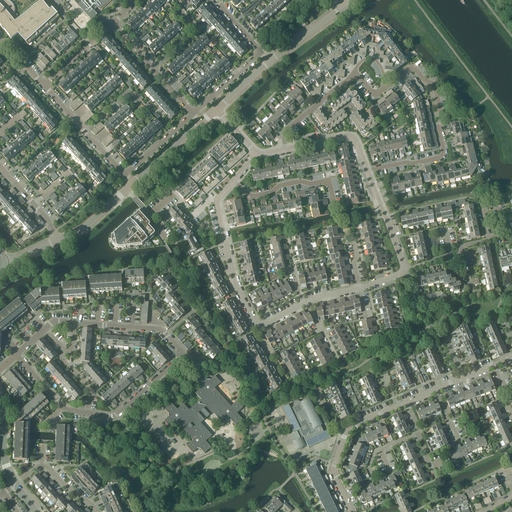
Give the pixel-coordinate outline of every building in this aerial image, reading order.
[(0,0),(0,24),(12,39),(18,34),(28,45),(59,17),(52,8),(50,10),(42,1),(17,20),(16,18),(16,17),(17,17),(17,16),(18,15),(13,13),(14,12),(14,11),(14,10),(14,9),(14,8),(14,7),(13,6),(13,5),(12,5),(12,4),(11,3),(10,2),(9,1),(8,1),(7,1),(6,1),(5,1),(4,1),(3,1),(2,0),(0,0)] [(100,10),(110,0),(72,0),(75,3),(78,5),(91,20),(97,15),(94,11),(98,7),(100,10)] [(151,0),(149,2),(158,12),(157,12),(157,13),(159,14),(161,13),(159,11),(160,10),(159,9),(162,6),(156,0),(155,0),(153,2),(151,0)] [(188,5),(189,7),(191,5),(192,6),(191,6),(195,10),(197,8),(197,7),(203,2),(201,0),(194,0),(192,3),(193,3),(191,4),(190,3),(188,5)] [(279,0),(276,0),(274,3),(280,10),(284,5),(279,0)] [(149,6),(146,8),(152,15),(155,12),(156,14),(157,13),(157,12),(158,12),(149,2),(147,3),(149,6)] [(274,3),(269,7),(275,14),(280,10),(274,3)] [(202,14),(203,15),(212,7),(210,5),(208,7),(205,5),(202,7),(202,6),(197,11),(200,15),(201,16),(201,15),(202,14)] [(207,20),(214,14),(211,11),(214,9),(212,7),(203,15),(207,20)] [(269,7),(265,11),(271,18),(275,14),(269,7)] [(142,8),(140,10),(148,19),(152,15),(146,8),(144,11),(142,8)] [(140,14),(137,17),(143,23),(148,19),(140,10),(138,12),(140,14)] [(265,11),(260,15),(266,22),(271,18),(265,11)] [(211,24),(220,16),(218,15),(216,17),(214,14),(207,20),(211,24)] [(260,15),(255,20),(261,26),(266,22),(260,15)] [(213,26),(216,29),(222,23),(219,20),(222,18),(220,16),(211,24),(210,25),(210,24),(207,26),(209,28),(211,26),(212,27),(213,26)] [(133,17),(131,18),(138,27),(140,29),(144,25),(143,23),(137,17),(135,19),(133,17)] [(138,27),(131,18),(129,20),(131,22),(128,25),(134,31),(138,27)] [(261,26),(255,20),(251,24),(257,30),(261,26)] [(167,31),(172,37),(177,33),(172,27),(171,26),(172,25),(170,23),(168,25),(169,26),(165,29),(167,31)] [(172,27),(177,33),(182,29),(176,23),(172,27)] [(216,29),(220,34),(228,26),(227,24),(224,26),(222,23),(216,29)] [(220,34),(224,38),(230,32),(228,30),(230,28),(228,26),(220,34)] [(375,30),(374,30),(374,36),(378,37),(381,41),(377,44),(373,43),(372,46),(375,46),(376,46),(377,47),(391,37),(393,36),(391,33),(391,32),(390,32),(390,31),(388,31),(386,31),(385,31),(385,29),(384,29),(382,28),(382,29),(382,28),(380,28),(379,28),(378,27),(375,26),(375,30)] [(68,34),(65,37),(65,38),(71,44),(70,44),(71,45),(75,42),(74,41),(78,38),(69,27),(67,29),(69,31),(67,33),(68,34)] [(360,31),(357,33),(367,46),(369,45),(372,46),(373,43),(372,43),(370,43),(369,43),(366,39),(370,35),(374,36),(374,30),(372,29),(371,30),(364,29),(364,31),(360,31)] [(167,31),(162,35),(168,41),(172,37),(167,31)] [(61,41),(58,44),(64,51),(63,51),(64,52),(68,48),(67,47),(70,44),(71,44),(65,38),(65,37),(60,32),(58,33),(60,35),(62,38),(60,40),(61,41)] [(224,38),(228,43),(237,35),(235,33),(232,35),(230,32),(224,38)] [(355,37),(352,39),(357,45),(361,42),(364,46),(363,49),(362,55),(366,56),(367,49),(366,49),(366,47),(367,46),(357,33),(355,34),(355,37)] [(102,42),(107,47),(116,39),(115,38),(113,39),(110,35),(102,42)] [(162,35),(158,39),(163,46),(168,41),(162,35)] [(228,43),(232,47),(238,42),(236,39),(238,37),(237,35),(228,43)] [(204,36),(200,40),(205,46),(210,42),(204,36)] [(392,39),(391,37),(377,47),(378,48),(378,51),(377,51),(377,55),(376,57),(380,58),(380,51),(381,48),(385,45),(388,49),(394,44),(392,42),(392,39)] [(107,47),(110,51),(118,44),(115,41),(116,40),(116,39),(107,47)] [(158,39),(153,43),(159,50),(163,46),(158,39)] [(347,40),(345,42),(355,55),(357,54),(359,54),(359,55),(362,55),(363,49),(360,48),(359,52),(356,52),(353,48),(357,45),(352,39),(350,40),(347,40)] [(54,47),(51,50),(51,51),(56,57),(57,58),(61,55),(60,54),(63,51),(64,51),(58,44),(55,40),(53,42),(55,44),(53,46),(54,47)] [(200,40),(195,44),(201,50),(205,46),(200,40)] [(232,47),(236,52),(245,44),(243,42),(241,44),(238,42),(232,47)] [(343,46),(341,48),(345,54),(349,51),(352,55),(351,58),(348,57),(347,61),(354,62),(355,58),(354,58),(354,56),(355,55),(345,42),(343,43),(343,46)] [(159,50),(153,43),(148,48),(154,54),(159,50)] [(110,51),(115,56),(124,48),(123,47),(122,48),(118,44),(110,51)] [(195,44),(190,48),(196,54),(201,50),(195,44)] [(245,44),(236,52),(240,56),(246,51),(244,48),(246,46),(245,44)] [(396,47),(394,44),(388,49),(391,52),(386,56),(384,56),(384,52),(380,51),(380,58),(383,58),(385,58),(386,59),(400,49),(398,47),(396,47)] [(47,54),(44,57),(43,57),(49,64),(50,65),(53,61),(53,60),(56,57),(51,51),(51,50),(47,46),(46,48),(48,51),(46,53),(47,54)] [(115,56),(119,61),(127,54),(124,50),(125,49),(124,48),(115,56)] [(190,48),(186,52),(193,60),(197,57),(196,56),(197,55),(196,54),(190,48)] [(335,49),(333,51),(343,65),(345,63),(347,64),(354,65),(354,62),(347,61),(344,61),(341,56),(345,54),(341,48),(338,49),(335,49)] [(401,51),(400,49),(386,59),(387,60),(387,62),(386,62),(386,66),(393,67),(394,63),(389,63),(390,60),(394,57),(397,61),(403,56),(401,54),(401,51)] [(331,55),(329,57),(333,63),(337,60),(340,64),(339,70),(338,70),(338,73),(345,74),(345,71),(342,70),(343,65),(333,51),(331,52),(331,55)] [(90,54),(90,55),(98,64),(102,60),(95,52),(91,55),(90,54)] [(186,52),(181,56),(188,63),(187,64),(188,65),(189,66),(190,65),(189,63),(193,60),(186,52)] [(43,57),(44,57),(40,53),(38,55),(41,57),(38,59),(39,60),(36,64),(43,71),(46,68),(46,67),(49,64),(43,57)] [(119,61),(123,65),(132,57),(131,56),(130,57),(127,54),(119,61)] [(89,57),(86,60),(93,68),(98,64),(90,55),(88,56),(89,57)] [(181,56),(177,61),(182,67),(185,64),(187,66),(188,65),(187,64),(188,63),(181,56)] [(405,58),(403,56),(397,61),(400,65),(396,68),(393,67),(386,66),(385,69),(393,70),(395,70),(395,71),(409,61),(407,59),(405,58)] [(123,65),(127,70),(135,63),(132,59),(133,58),(132,57),(123,65)] [(321,60),(324,63),(334,77),(335,76),(337,76),(338,77),(344,78),(345,74),(338,73),(338,70),(333,63),(329,57),(326,59),(323,58),(321,60)] [(214,65),(221,73),(224,70),(226,73),(228,71),(219,61),(220,61),(218,58),(216,60),(218,61),(214,65)] [(219,61),(228,71),(230,70),(227,67),(230,64),(225,58),(222,61),(221,60),(220,61),(219,61)] [(81,62),(80,63),(88,72),(93,68),(86,60),(82,63),(81,62)] [(177,61),(172,65),(178,71),(182,67),(177,61)] [(80,65),(76,68),(84,77),(88,72),(80,63),(79,64),(80,65)] [(127,70),(131,74),(140,66),(139,65),(138,66),(135,63),(127,70)] [(321,67),(319,69),(324,75),(328,72),(331,76),(330,79),(326,79),(326,82),(333,83),(333,80),(333,77),(334,77),(324,63),(322,64),(321,67)] [(178,71),(172,65),(167,69),(173,75),(178,71)] [(210,70),(219,79),(220,78),(218,75),(221,73),(214,65),(210,68),(211,69),(210,70)] [(131,74),(135,79),(143,72),(140,68),(141,67),(140,66),(131,74)] [(206,75),(212,81),(214,78),(217,81),(219,79),(210,70),(211,69),(210,68),(209,67),(207,68),(208,70),(205,73),(206,75)] [(72,71),(71,72),(79,81),(84,77),(76,68),(73,72),(72,71)] [(314,70),(312,72),(322,86),(323,85),(325,85),(325,86),(332,87),(333,83),(326,82),(323,82),(320,78),(324,75),(319,69),(317,71),(314,70)] [(71,73),(67,77),(74,85),(79,81),(71,72),(70,72),(71,73)] [(135,79),(139,84),(149,76),(148,75),(147,76),(143,72),(135,79)] [(310,76),(307,78),(312,84),(316,81),(319,86),(318,88),(314,88),(314,92),(321,92),(321,89),(321,86),(322,86),(312,72),(310,73),(310,76)] [(195,81),(197,83),(203,89),(205,87),(208,89),(209,88),(202,79),(201,78),(202,77),(201,77),(199,75),(198,76),(199,78),(195,81)] [(201,78),(202,79),(209,88),(211,86),(209,83),(212,81),(206,75),(204,77),(203,76),(201,77),(202,77),(201,78)] [(12,86),(14,88),(22,82),(20,80),(19,81),(17,78),(16,78),(14,76),(7,83),(11,87),(12,86)] [(117,76),(112,80),(118,86),(123,82),(117,76)] [(149,76),(139,84),(144,89),(152,81),(148,78),(150,77),(149,76)] [(63,79),(62,80),(70,89),(74,85),(67,77),(64,80),(63,79)] [(312,84),(307,78),(305,80),(302,79),(300,81),(310,95),(311,94),(314,94),(314,95),(320,96),(321,92),(314,92),(311,91),(308,87),(312,84)] [(70,89),(62,80),(61,81),(62,81),(58,85),(65,93),(70,89)] [(112,80),(108,84),(113,90),(118,86),(112,80)] [(406,92),(407,91),(414,86),(410,81),(403,87),(403,88),(402,89),(402,90),(404,92),(405,92),(406,92)] [(16,92),(17,94),(25,87),(23,84),(22,82),(14,88),(17,91),(16,92)] [(197,83),(192,87),(200,96),(202,94),(200,92),(203,89),(197,83)] [(108,84),(103,88),(109,95),(113,90),(108,84)] [(146,92),(151,96),(160,88),(159,87),(158,88),(154,85),(146,92)] [(192,87),(191,86),(189,88),(191,89),(188,92),(193,98),(196,95),(198,98),(200,96),(192,87)] [(407,91),(410,96),(417,90),(414,86),(407,91)] [(20,95),(23,98),(30,91),(28,89),(28,90),(25,87),(17,94),(19,96),(20,95)] [(297,87),(292,92),(302,103),(304,101),(300,96),(303,94),(297,87)] [(103,88),(98,93),(104,99),(109,95),(103,88)] [(151,96),(155,101),(163,94),(161,92),(162,90),(160,88),(151,96)] [(395,104),(400,100),(395,94),(391,89),(390,91),(392,94),(391,94),(393,95),(390,97),(395,104)] [(417,90),(410,96),(408,97),(411,101),(415,99),(416,100),(422,98),(422,97),(421,96),(420,95),(420,94),(422,93),(424,91),(423,90),(419,93),(417,90)] [(24,102),(26,103),(33,96),(31,93),(32,93),(30,91),(23,98),(25,101),(24,102)] [(321,128),(322,129),(323,130),(325,132),(327,132),(329,130),(331,130),(332,130),(332,128),(333,127),(335,127),(336,127),(336,125),(337,124),(338,125),(340,124),(340,122),(341,121),(342,122),(343,121),(344,119),(346,119),(347,118),(348,116),(350,116),(349,118),(350,119),(352,120),(352,122),(353,123),(355,123),(355,124),(355,126),(356,127),(358,127),(358,128),(358,130),(359,131),(361,131),(363,134),(364,134),(367,132),(368,132),(369,131),(370,130),(370,129),(372,129),(373,128),(373,127),(374,126),(376,126),(377,125),(377,124),(371,116),(367,120),(365,120),(360,113),(361,111),(366,108),(366,106),(365,105),(364,105),(363,104),(363,102),(362,101),(361,101),(360,100),(360,98),(359,97),(358,97),(357,96),(357,94),(355,93),(353,91),(351,91),(349,92),(347,92),(346,93),(346,95),(345,95),(343,95),(342,96),(342,98),(341,98),(339,98),(338,99),(338,100),(337,101),(336,101),(334,102),(334,103),(333,104),(332,104),(331,105),(330,106),(334,112),(334,113),(328,118),(327,117),(320,109),(312,115),(312,117),(313,118),(315,118),(315,119),(315,120),(316,122),(317,122),(318,123),(318,124),(319,125),(320,126),(321,126),(321,128)] [(288,96),(289,98),(294,102),(296,100),(300,105),(302,103),(292,92),(288,96)] [(92,95),(94,97),(99,103),(104,99),(98,93),(97,94),(94,93),(92,95)] [(155,101),(159,106),(168,98),(167,97),(166,97),(163,94),(155,101)] [(29,104),(31,107),(38,100),(37,98),(36,99),(33,96),(26,103),(27,105),(29,104)] [(94,97),(89,101),(95,107),(99,103),(94,97)] [(386,100),(387,102),(391,107),(392,108),(393,109),(397,106),(395,104),(390,97),(386,100)] [(159,106),(163,110),(171,103),(168,100),(169,99),(168,98),(159,106)] [(289,98),(285,102),(295,113),(297,111),(293,106),(296,104),(294,102),(289,98)] [(413,103),(415,108),(423,106),(422,101),(423,101),(422,98),(416,100),(416,102),(413,103)] [(32,110),(34,112),(42,105),(40,102),(38,100),(31,107),(33,109),(32,110)] [(84,105),(89,110),(90,111),(95,107),(89,101),(84,105)] [(285,102),(281,106),(282,108),(282,107),(287,112),(289,110),(293,115),(295,113),(285,102)] [(388,111),(383,105),(380,106),(377,102),(375,103),(376,105),(375,106),(384,118),(390,114),(388,111)] [(387,102),(383,105),(388,111),(392,108),(391,107),(387,102)] [(163,110),(167,115),(176,106),(175,105),(174,106),(171,103),(163,110)] [(37,113),(39,116),(47,109),(45,107),(44,108),(42,105),(34,112),(36,114),(37,113)] [(127,105),(122,109),(128,116),(132,111),(127,105)] [(176,106),(167,115),(171,119),(179,112),(176,109),(177,107),(176,106)] [(276,110),(278,112),(278,111),(288,122),(290,120),(286,116),(288,114),(287,112),(282,107),(282,108),(281,106),(276,110)] [(40,120),(42,122),(50,114),(48,112),(48,111),(47,109),(39,116),(42,118),(40,120)] [(122,109),(117,114),(123,120),(128,116),(122,109)] [(278,111),(278,112),(273,115),(279,122),(282,120),(286,124),(288,122),(278,111)] [(45,122),(48,125),(55,118),(53,116),(53,117),(50,114),(42,122),(44,124),(45,122)] [(117,114),(113,118),(118,124),(123,120),(117,114)] [(273,115),(269,119),(279,130),(281,128),(277,124),(279,122),(273,115)] [(55,118),(48,125),(50,128),(49,129),(50,131),(51,131),(54,128),(58,124),(56,121),(57,120),(55,118)] [(113,118),(108,122),(114,128),(118,124),(113,118)] [(156,119),(152,124),(160,133),(161,132),(160,131),(164,128),(156,119)] [(264,124),(266,125),(270,130),(273,128),(277,132),(279,130),(269,119),(264,124)] [(108,122),(104,126),(103,126),(104,127),(109,132),(114,128),(108,122)] [(446,128),(447,131),(461,128),(460,122),(451,123),(452,126),(446,128)] [(152,124),(147,128),(154,136),(158,133),(159,134),(160,133),(152,124)] [(266,125),(262,129),(272,140),(274,138),(270,134),(272,132),(270,130),(266,125)] [(454,135),(459,134),(462,133),(465,133),(464,127),(461,128),(447,131),(447,134),(453,132),(454,135)] [(28,132),(26,134),(32,141),(34,140),(33,139),(36,136),(29,128),(27,130),(28,132)] [(147,128),(142,132),(150,141),(152,140),(151,139),(154,136),(147,128)] [(272,140),(262,129),(257,133),(263,140),(265,137),(270,142),(272,140)] [(142,132),(137,136),(145,144),(148,141),(149,142),(150,141),(142,132)] [(453,138),(454,142),(468,138),(468,136),(471,136),(470,132),(465,133),(462,133),(459,134),(459,137),(453,138)] [(21,135),(20,137),(27,145),(30,142),(30,143),(32,141),(26,134),(23,136),(21,135)] [(64,146),(67,149),(75,142),(73,140),(74,140),(73,138),(72,139),(70,136),(63,142),(65,145),(64,146)] [(137,136),(133,140),(141,149),(142,149),(141,148),(145,144),(137,136)] [(231,136),(227,139),(235,148),(239,145),(231,136)] [(19,140),(16,142),(23,150),(25,148),(24,147),(27,145),(20,137),(18,138),(19,140)] [(461,146),(465,145),(469,144),(472,143),(471,138),(468,138),(454,142),(454,144),(460,143),(461,146)] [(227,139),(224,142),(232,151),(235,148),(227,139)] [(133,140),(128,145),(136,153),(139,149),(140,150),(141,149),(133,140)] [(12,143),(10,145),(18,153),(21,150),(21,151),(23,150),(16,142),(14,145),(12,143)] [(70,151),(72,153),(79,147),(77,144),(76,142),(76,143),(75,142),(67,149),(69,151),(70,151)] [(224,142),(221,145),(229,154),(232,151),(224,142)] [(459,149),(460,153),(474,149),(473,143),(472,143),(469,144),(465,145),(465,148),(459,149)] [(341,160),(342,163),(349,161),(354,160),(353,157),(350,158),(348,149),(349,149),(348,145),(348,144),(347,144),(341,146),(344,159),(341,160)] [(10,148),(7,150),(14,158),(15,156),(18,153),(10,145),(8,147),(10,148)] [(128,145),(124,149),(132,158),(133,157),(132,156),(136,153),(128,145)] [(221,145),(217,148),(225,157),(229,154),(221,145)] [(73,156),(76,159),(84,152),(82,151),(83,150),(82,149),(81,149),(79,147),(72,153),(74,156),(73,156)] [(328,147),(327,148),(330,163),(336,162),(334,152),(331,153),(328,147)] [(217,148),(214,151),(222,160),(225,157),(217,148)] [(132,158),(124,149),(119,153),(126,161),(130,158),(131,159),(132,158)] [(14,158),(7,150),(4,153),(3,152),(1,153),(9,161),(11,159),(12,160),(14,158)] [(317,150),(315,150),(318,166),(324,164),(322,155),(319,155),(317,150)] [(46,154),(44,156),(51,164),(54,161),(55,163),(57,160),(55,158),(49,151),(47,153),(46,152),(45,153),(46,154)] [(222,160),(214,151),(211,154),(219,163),(222,160)] [(79,161),(82,164),(89,158),(86,155),(87,154),(86,153),(85,154),(84,152),(76,159),(78,162),(79,161)] [(305,153),(303,153),(306,168),(312,167),(310,157),(307,158),(305,153)] [(293,155),(291,156),(295,171),(301,169),(299,160),(296,161),(293,155)] [(41,159),(39,161),(45,167),(47,165),(48,166),(51,164),(44,156),(42,157),(42,156),(40,158),(41,159)] [(287,163),(287,165),(289,172),(295,171),(291,156),(289,156),(290,162),(287,163)] [(475,156),(467,157),(468,164),(468,166),(466,168),(473,173),(475,170),(476,169),(479,171),(482,166),(481,165),(480,164),(479,164),(477,164),(475,156)] [(83,167),(85,170),(93,163),(92,161),(92,160),(91,159),(90,160),(89,158),(82,164),(84,166),(83,167)] [(211,158),(207,161),(215,170),(219,167),(211,158)] [(282,160),(280,160),(283,175),(289,174),(289,172),(287,165),(284,165),(282,160)] [(35,164),(34,165),(40,173),(43,171),(42,170),(45,167),(39,161),(36,163),(36,162),(34,163),(35,164)] [(207,161),(204,164),(212,173),(215,170),(207,161)] [(270,162),(268,163),(272,178),(278,176),(276,167),(272,168),(270,162)] [(89,172),(91,174),(98,168),(95,165),(96,165),(95,163),(94,164),(93,163),(85,170),(88,172),(89,172)] [(204,164),(201,167),(209,176),(212,173),(204,164)] [(455,164),(452,165),(455,179),(461,178),(459,170),(459,169),(456,170),(455,164)] [(31,168),(28,170),(34,177),(37,174),(38,175),(40,173),(34,165),(32,167),(31,166),(30,167),(31,168)] [(260,180),(257,165),(255,166),(255,172),(252,173),(254,182),(260,180)] [(258,165),(257,165),(260,180),(266,179),(264,170),(261,171),(258,165)] [(431,181),(431,183),(437,182),(437,180),(435,175),(436,175),(435,171),(432,172),(431,166),(428,166),(431,181)] [(201,167),(197,170),(205,179),(209,176),(201,167)] [(443,167),(440,167),(443,182),(449,181),(447,172),(444,173),(443,167)] [(92,177),(95,180),(102,173),(101,172),(102,171),(101,170),(100,170),(98,168),(91,174),(93,177),(92,177)] [(466,168),(459,170),(461,178),(470,176),(471,176),(472,176),(473,173),(466,168)] [(34,177),(28,170),(26,172),(25,171),(24,172),(25,173),(23,175),(30,182),(33,180),(32,179),(34,177)] [(197,170),(194,173),(202,182),(205,179),(197,170)] [(102,173),(95,180),(97,183),(98,182),(100,185),(107,179),(105,176),(106,175),(105,174),(104,175),(102,173)] [(202,182),(194,173),(191,176),(199,185),(202,182)] [(410,173),(408,174),(411,188),(416,187),(415,179),(412,179),(410,173)] [(399,191),(396,176),(393,177),(394,183),(391,184),(393,195),(400,194),(399,191)] [(399,176),(396,176),(399,191),(405,190),(403,181),(400,182),(399,176)] [(191,180),(187,183),(195,192),(199,189),(191,180)] [(187,183),(184,186),(192,195),(195,192),(187,183)] [(76,188),(74,189),(81,197),(84,195),(85,196),(88,194),(79,185),(77,187),(76,186),(75,187),(76,188)] [(184,186),(181,189),(189,198),(192,195),(184,186)] [(2,202),(15,191),(12,188),(7,193),(5,191),(4,192),(0,195),(0,199),(2,201),(2,202)] [(312,196),(314,205),(326,202),(326,200),(322,201),(321,195),(318,196),(317,192),(316,192),(316,188),(310,190),(312,196)] [(71,192),(69,194),(75,201),(78,199),(78,200),(81,197),(74,189),(73,191),(72,190),(71,191),(71,192)] [(189,198),(181,189),(177,192),(185,201),(189,198)] [(3,206),(5,207),(13,200),(11,198),(17,193),(15,191),(2,202),(2,201),(1,203),(3,202),(5,204),(3,206)] [(301,201),(300,199),(299,192),(296,193),(297,200),(294,200),(296,209),(296,211),(302,210),(301,204),(301,201)] [(65,197),(64,199),(71,206),(74,204),(73,203),(75,201),(69,194),(66,196),(66,195),(65,197)] [(290,210),(296,209),(294,200),(291,201),(289,194),(287,195),(290,210)] [(55,199),(50,195),(48,197),(52,201),(53,202),(53,203),(55,205),(53,207),(60,216),(63,213),(62,213),(65,210),(58,203),(59,203),(55,199)] [(10,210),(9,212),(10,213),(11,211),(23,200),(21,197),(15,203),(13,200),(5,207),(7,209),(8,208),(10,210)] [(284,211),(282,203),(279,204),(277,197),(275,197),(278,213),(279,215),(285,214),(284,211)] [(226,207),(227,210),(242,206),(241,200),(237,201),(236,198),(232,199),(230,199),(231,203),(232,202),(233,206),(226,207)] [(61,201),(59,203),(58,203),(65,210),(67,208),(68,209),(71,206),(64,199),(62,200),(61,199),(60,201),(61,201)] [(7,215),(11,219),(21,210),(20,208),(25,202),(23,200),(11,211),(10,213),(9,212),(7,213),(8,214),(7,215)] [(267,215),(273,214),(271,205),(267,206),(266,200),(263,200),(267,215)] [(464,204),(466,212),(479,210),(478,207),(474,208),(474,205),(469,206),(469,203),(467,203),(466,203),(465,200),(459,201),(460,203),(456,204),(457,206),(464,204)] [(457,207),(457,206),(456,204),(456,201),(448,203),(449,207),(445,208),(448,219),(453,218),(451,208),(457,207)] [(255,218),(261,216),(259,208),(255,209),(254,202),(251,203),(255,218)] [(311,206),(312,212),(321,210),(320,207),(327,205),(326,202),(314,205),(311,206)] [(443,220),(448,219),(445,208),(442,208),(442,204),(439,205),(442,218),(443,220)] [(177,205),(169,212),(173,217),(182,209),(180,207),(179,208),(177,205)] [(17,223),(19,221),(19,220),(31,209),(29,207),(23,212),(21,210),(11,219),(15,223),(14,224),(15,224),(16,223),(17,223)] [(428,207),(426,208),(429,221),(434,220),(432,211),(429,211),(428,207)] [(20,225),(22,226),(30,219),(28,217),(34,212),(31,209),(19,220),(19,221),(22,223),(20,225)] [(182,209),(173,217),(177,221),(185,215),(183,213),(184,212),(182,209)] [(418,209),(415,210),(419,225),(419,226),(424,225),(424,224),(423,222),(424,222),(422,213),(419,214),(418,209)] [(321,210),(312,212),(314,218),(329,215),(328,212),(322,213),(321,210)] [(466,212),(467,218),(476,216),(475,213),(479,212),(479,210),(466,212)] [(112,239),(112,240),(112,241),(112,242),(112,243),(113,243),(113,244),(114,245),(115,246),(116,246),(116,247),(117,247),(118,247),(119,247),(119,248),(120,248),(121,248),(122,248),(123,248),(126,247),(130,247),(131,247),(142,245),(145,243),(148,240),(149,239),(153,236),(154,235),(154,234),(155,234),(155,233),(155,232),(154,232),(152,230),(149,226),(150,225),(150,224),(150,223),(149,223),(143,216),(142,215),(139,212),(135,215),(131,219),(130,220),(126,223),(124,225),(119,229),(116,233),(115,234),(114,234),(114,235),(113,235),(113,236),(112,236),(112,237),(112,238),(112,239)] [(229,219),(229,221),(245,218),(247,217),(246,212),(243,212),(234,214),(235,217),(229,219)] [(408,225),(408,228),(413,227),(411,215),(408,216),(407,212),(405,212),(408,225)] [(185,215),(177,221),(181,226),(189,219),(190,218),(188,215),(187,217),(185,215)] [(25,227),(27,229),(40,218),(38,216),(32,221),(30,219),(22,226),(24,228),(25,227)] [(26,230),(26,231),(28,230),(30,232),(29,234),(30,236),(43,225),(41,222),(42,221),(40,218),(27,229),(26,230)] [(245,218),(229,221),(230,224),(236,222),(237,226),(246,224),(245,218)] [(181,226),(178,228),(183,233),(184,231),(192,225),(190,223),(191,222),(189,219),(181,226)] [(465,224),(466,229),(478,226),(477,223),(481,222),(481,220),(468,223),(465,224)] [(187,235),(184,238),(185,241),(188,241),(190,245),(197,241),(195,239),(194,237),(193,236),(193,235),(192,233),(197,228),(195,225),(193,227),(192,225),(184,231),(187,235)] [(328,228),(329,234),(338,232),(337,229),(342,228),(341,225),(328,228)] [(483,231),(470,233),(471,235),(469,235),(469,236),(469,239),(480,237),(480,234),(484,233),(483,231)] [(416,243),(420,242),(420,240),(424,239),(427,239),(426,236),(423,237),(422,233),(418,234),(419,236),(415,237),(412,238),(413,244),(416,243)] [(272,239),(273,244),(281,243),(281,240),(285,239),(285,236),(272,239)] [(327,240),(328,245),(337,243),(336,240),(341,239),(341,237),(330,239),(327,240)] [(414,250),(417,249),(421,248),(421,246),(425,245),(428,245),(428,242),(425,243),(424,239),(420,240),(420,242),(416,243),(413,244),(414,250)] [(193,250),(188,252),(191,257),(204,250),(203,248),(202,245),(200,246),(199,246),(197,241),(190,245),(191,247),(193,250)] [(241,247),(242,250),(252,248),(252,247),(250,241),(239,244),(239,247),(241,247)] [(417,249),(418,255),(423,254),(422,252),(426,251),(429,250),(429,248),(426,249),(425,245),(421,246),(421,248),(417,249)] [(480,247),(482,255),(486,255),(486,252),(490,251),(489,245),(480,247)] [(241,253),(241,256),(253,253),(253,254),(257,253),(255,246),(252,247),(252,248),(242,250),(243,252),(241,253)] [(271,250),(272,256),(284,253),(283,250),(288,249),(287,247),(274,250),(271,250)] [(330,256),(333,255),(339,254),(339,251),(343,250),(343,248),(329,250),(330,256)] [(201,256),(203,261),(212,256),(211,254),(213,253),(211,250),(201,256)] [(418,255),(416,255),(417,261),(424,260),(424,258),(431,256),(430,254),(427,255),(426,251),(422,252),(423,254),(418,255)] [(482,255),(483,261),(488,260),(487,258),(491,257),(490,251),(486,252),(486,255),(482,255)] [(244,259),(245,261),(254,259),(253,254),(253,253),(241,256),(242,259),(244,259)] [(203,261),(206,266),(217,261),(216,258),(214,259),(212,256),(203,261)] [(509,267),(506,256),(499,257),(501,268),(509,267)] [(273,261),(274,266),(277,266),(277,265),(286,264),(285,261),(290,260),(289,257),(276,260),(273,261)] [(483,261),(485,267),(489,266),(488,264),(493,263),(491,257),(487,258),(488,260),(483,261)] [(243,264),(244,268),(256,265),(254,259),(245,261),(245,264),(243,264)] [(207,273),(209,272),(218,267),(217,265),(219,264),(217,261),(206,266),(204,268),(207,273)] [(485,267),(486,273),(490,272),(490,270),(494,269),(493,263),(488,264),(489,266),(485,267)] [(286,264),(277,265),(277,266),(274,266),(276,272),(292,268),(291,265),(287,266),(286,264)] [(209,272),(212,277),(221,272),(221,273),(223,272),(221,268),(219,269),(218,267),(209,272)] [(337,271),(338,276),(347,274),(346,271),(351,270),(350,268),(337,271)] [(486,273),(487,279),(491,278),(491,276),(495,275),(494,269),(490,270),(490,272),(486,273)] [(444,281),(445,281),(445,276),(447,276),(446,274),(446,272),(442,273),(441,270),(439,270),(440,273),(441,278),(439,278),(440,282),(444,281)] [(246,276),(247,279),(258,277),(257,271),(247,273),(248,275),(246,276)] [(306,284),(304,275),(303,271),(301,271),(302,276),(299,277),(302,289),(307,288),(306,284)] [(434,283),(440,282),(439,278),(441,278),(440,273),(436,274),(436,271),(433,271),(434,275),(435,279),(433,279),(434,283)] [(210,278),(213,283),(222,278),(221,277),(223,276),(221,273),(221,272),(212,277),(210,278)] [(157,280),(161,285),(171,277),(168,274),(165,277),(163,275),(160,278),(157,274),(153,274),(153,278),(157,280)] [(418,287),(428,285),(427,281),(429,280),(428,276),(422,277),(422,275),(419,276),(420,280),(417,281),(418,287)] [(444,285),(448,284),(450,284),(449,280),(452,279),(451,277),(450,275),(447,276),(445,276),(445,281),(444,281),(444,285)] [(486,285),(488,285),(493,284),(492,282),(496,281),(495,275),(491,276),(491,278),(487,279),(485,280),(486,285)] [(126,284),(125,276),(123,276),(89,278),(90,283),(88,283),(63,285),(63,290),(62,290),(37,291),(26,301),(21,304),(18,300),(0,315),(0,341),(1,332),(26,311),(31,307),(33,305),(36,309),(42,304),(60,303),(60,298),(62,298),(87,296),(86,291),(89,291),(122,289),(122,285),(124,284),(126,284)] [(161,285),(165,290),(171,284),(169,282),(173,279),(171,277),(161,285)] [(258,277),(247,279),(247,283),(249,282),(250,285),(260,283),(258,277)] [(213,283),(216,289),(227,283),(225,280),(223,281),(222,278),(213,283)] [(352,278),(339,281),(340,287),(349,285),(348,282),(353,281),(352,278)] [(449,289),(453,288),(455,287),(454,283),(456,283),(456,281),(455,278),(452,279),(449,280),(450,284),(448,284),(449,289)] [(286,285),(284,287),(288,295),(293,292),(288,284),(287,281),(286,280),(284,281),(286,285)] [(488,285),(490,291),(494,290),(494,288),(498,287),(496,281),(492,282),(493,284),(488,285)] [(455,287),(453,288),(454,292),(460,291),(460,289),(466,288),(464,282),(460,283),(460,282),(456,283),(454,283),(455,287)] [(165,290),(169,294),(175,289),(179,286),(177,283),(173,286),(171,284),(165,290)] [(216,289),(218,294),(227,289),(226,287),(228,286),(227,283),(216,289)] [(282,288),(279,289),(283,297),(288,295),(284,287),(281,283),(279,284),(282,288)] [(276,291),(274,292),(278,300),(283,297),(279,289),(277,285),(274,286),(276,291)] [(166,298),(170,302),(175,297),(173,295),(177,291),(180,289),(178,286),(175,289),(169,294),(166,298)] [(272,293),(269,294),(273,302),(278,300),(274,292),(272,288),(270,289),(272,293)] [(227,289),(218,294),(222,300),(232,294),(231,291),(229,292),(227,289)] [(267,296),(264,297),(269,305),(273,302),(269,294),(267,290),(265,291),(267,296)] [(262,298),(260,300),(264,307),(269,305),(264,297),(262,293),(261,292),(259,293),(262,298)] [(256,310),(258,308),(259,310),(264,307),(260,300),(257,295),(257,296),(257,295),(255,296),(255,297),(256,298),(253,300),(255,302),(256,304),(253,305),(256,310)] [(170,302),(174,307),(177,304),(183,298),(181,296),(177,299),(175,297),(170,302)] [(353,297),(355,310),(356,314),(362,313),(359,300),(356,301),(355,296),(353,297)] [(223,303),(226,309),(235,304),(234,302),(236,301),(234,297),(223,303)] [(171,309),(175,313),(185,305),(183,302),(179,306),(177,304),(174,307),(171,309)] [(323,303),(321,304),(324,317),(329,316),(327,307),(324,308),(323,303)] [(229,314),(240,309),(238,305),(236,306),(235,304),(226,309),(224,310),(227,315),(229,314)] [(324,321),(324,317),(321,304),(319,304),(320,308),(316,309),(319,322),(324,321)] [(185,305),(175,313),(179,318),(185,313),(183,311),(187,307),(185,305)] [(229,314),(232,319),(241,315),(240,312),(241,311),(240,309),(229,314)] [(304,316),(308,324),(310,327),(315,325),(309,314),(306,315),(304,311),(302,312),(304,316)] [(299,313),(297,315),(303,327),(308,324),(304,316),(301,318),(299,313)] [(185,322),(190,328),(191,328),(198,322),(200,321),(198,318),(196,320),(194,318),(196,316),(194,314),(185,322)] [(233,326),(245,319),(244,316),(242,317),(241,315),(232,319),(230,320),(233,326)] [(297,320),(294,321),(298,329),(303,327),(297,315),(295,316),(297,320)] [(362,321),(363,327),(372,325),(371,322),(376,321),(375,318),(362,321)] [(236,331),(238,330),(246,325),(245,323),(247,322),(245,319),(233,326),(236,331)] [(289,319),(287,320),(294,332),(298,329),(294,321),(292,323),(289,319)] [(287,325),(285,326),(289,334),(294,332),(287,320),(285,321),(287,325)] [(193,334),(199,328),(201,326),(198,322),(191,328),(190,328),(189,330),(193,334)] [(486,327),(488,332),(496,329),(495,326),(499,324),(498,322),(486,327)] [(280,324),(277,325),(284,337),(289,334),(285,326),(282,328),(280,324)] [(460,330),(461,333),(469,329),(467,324),(454,330),(455,332),(460,330)] [(246,325),(238,330),(239,332),(237,334),(236,334),(238,337),(240,335),(251,330),(249,327),(248,327),(246,325)] [(278,330),(275,332),(279,339),(284,337),(277,325),(276,326),(278,330)] [(193,334),(196,338),(203,332),(199,328),(193,334)] [(331,332),(334,337),(342,333),(346,330),(344,328),(340,330),(339,328),(331,332)] [(270,329),(268,330),(275,342),(279,339),(275,332),(272,333),(270,329)] [(378,329),(364,332),(365,337),(374,336),(373,332),(378,331),(378,329)] [(458,338),(459,340),(471,334),(469,329),(461,333),(462,335),(458,338)] [(488,332),(490,337),(503,332),(502,330),(498,332),(496,329),(488,332)] [(198,339),(200,342),(207,336),(205,334),(207,333),(205,330),(203,332),(196,338),(195,339),(196,340),(198,339)] [(275,342),(268,330),(266,331),(268,335),(265,337),(271,348),(276,345),(275,342)] [(490,337),(493,342),(501,339),(499,336),(504,334),(503,332),(490,337)] [(242,339),(245,345),(254,340),(253,338),(255,337),(253,333),(242,339)] [(334,337),(336,342),(344,337),(348,335),(347,333),(343,335),(342,333),(334,337)] [(464,340),(465,342),(465,343),(471,340),(472,340),(473,339),(471,334),(459,340),(460,342),(464,340)] [(200,342),(203,346),(212,338),(210,336),(208,338),(207,336),(200,342)] [(310,342),(313,347),(321,343),(319,340),(323,338),(322,336),(310,342)] [(336,342),(339,347),(347,342),(351,340),(350,340),(350,338),(349,338),(346,340),(344,337),(336,342)] [(36,345),(40,349),(49,340),(48,339),(44,340),(43,338),(36,345)] [(203,346),(207,350),(214,344),(212,342),(214,341),(212,338),(203,346)] [(493,342),(495,347),(507,342),(506,340),(502,342),(501,339),(493,342)] [(40,349),(43,353),(50,346),(49,345),(50,342),(49,340),(40,349)] [(248,350),(250,349),(259,344),(258,344),(257,341),(255,342),(254,340),(245,345),(248,350)] [(461,349),(461,351),(474,345),(472,340),(471,340),(465,343),(465,342),(464,343),(465,346),(461,349)] [(339,347),(341,351),(349,347),(353,345),(352,343),(348,345),(347,342),(339,347)] [(495,347),(497,352),(505,349),(504,346),(508,344),(507,342),(495,347)] [(149,349),(152,353),(162,344),(161,343),(157,345),(155,343),(149,349)] [(250,349),(253,354),(262,349),(260,347),(262,346),(260,343),(258,344),(259,344),(250,349)] [(313,347),(315,352),(327,346),(326,344),(322,346),(321,343),(313,347)] [(152,353),(156,357),(163,351),(162,349),(163,346),(162,344),(152,353)] [(207,350),(211,354),(219,346),(218,344),(216,346),(214,344),(207,350)] [(467,351),(468,353),(476,350),(474,345),(461,351),(462,352),(467,351)] [(43,353),(47,357),(57,348),(55,347),(52,348),(50,346),(43,353)] [(219,346),(211,354),(214,358),(221,352),(220,351),(222,349),(219,346)] [(315,352),(318,357),(326,353),(324,350),(328,348),(327,346),(315,352)] [(349,347),(341,351),(344,356),(356,350),(355,348),(351,350),(349,347)] [(427,356),(428,357),(435,353),(434,351),(436,350),(435,347),(425,351),(423,352),(425,358),(427,356)] [(57,348),(47,357),(50,361),(57,355),(56,353),(58,350),(57,348)] [(253,354),(256,359),(266,354),(265,351),(263,352),(262,349),(253,354)] [(505,349),(497,352),(499,357),(511,352),(511,350),(506,352),(505,349)] [(465,359),(466,360),(478,355),(476,350),(468,353),(469,356),(465,359)] [(156,357),(160,361),(169,353),(168,351),(164,353),(163,351),(156,357)] [(281,355),(283,360),(291,356),(296,353),(294,351),(290,354),(289,351),(285,352),(281,355)] [(169,353),(160,361),(163,365),(170,359),(169,357),(170,354),(169,353)] [(318,357),(320,362),(332,355),(331,353),(327,355),(326,353),(318,357)] [(428,357),(430,362),(440,357),(439,355),(436,356),(435,353),(428,357)] [(256,359),(259,365),(267,360),(266,358),(268,357),(266,354),(256,359)] [(332,355),(320,362),(323,366),(331,362),(329,360),(333,357),(332,355)] [(478,355),(466,360),(467,362),(471,360),(472,363),(480,360),(478,355)] [(286,365),(294,360),(298,358),(297,356),(293,358),(291,356),(283,360),(286,365)] [(440,364),(439,361),(441,360),(440,357),(430,362),(428,363),(430,368),(440,364)] [(395,365),(396,367),(404,364),(402,358),(392,363),(393,366),(395,365)] [(261,370),(263,369),(272,364),(270,361),(269,362),(267,360),(259,365),(261,370)] [(286,365),(288,369),(296,365),(301,363),(299,361),(295,363),(294,360),(286,365)] [(46,367),(50,371),(60,363),(58,362),(55,363),(53,361),(46,367)] [(82,376),(83,377),(95,367),(91,362),(90,363),(84,368),(84,369),(86,371),(82,376)] [(50,371),(54,376),(61,369),(59,367),(61,364),(60,363),(50,371)] [(263,369),(266,375),(275,370),(274,367),(275,367),(274,363),(272,364),(263,369)] [(395,370),(396,373),(406,369),(408,368),(406,363),(404,364),(396,367),(397,369),(395,370)] [(444,368),(443,365),(441,366),(440,364),(430,368),(432,373),(444,368)] [(137,365),(133,369),(143,381),(145,380),(141,374),(143,372),(137,365)] [(288,369),(291,374),(299,370),(303,368),(302,366),(298,368),(296,365),(288,369)] [(90,375),(92,378),(99,371),(95,367),(83,377),(85,379),(90,375)] [(400,375),(401,377),(408,374),(410,373),(408,368),(406,369),(396,373),(398,376),(400,375)] [(444,368),(434,372),(433,373),(435,378),(444,374),(443,372),(445,371),(444,368)] [(4,377),(7,380),(16,372),(13,369),(4,377)] [(54,376),(57,380),(67,371),(66,370),(62,371),(61,369),(54,376)] [(133,369),(128,374),(134,380),(137,378),(142,382),(143,381),(133,369)] [(266,375),(269,380),(280,374),(278,371),(276,372),(275,370),(266,375)] [(299,370),(291,374),(293,379),(306,372),(305,370),(300,373),(299,370)] [(57,380),(61,384),(68,377),(66,375),(68,372),(67,371),(57,380)] [(90,385),(91,386),(103,376),(99,371),(92,378),(94,380),(90,385)] [(7,380),(10,384),(19,375),(16,372),(7,380)] [(128,374),(124,378),(134,389),(136,388),(132,382),(134,380),(128,374)] [(269,380),(272,385),(281,380),(279,378),(281,377),(280,374),(269,380)] [(400,381),(401,384),(411,379),(408,374),(401,377),(402,380),(400,381)] [(10,384),(13,387),(22,379),(19,375),(10,384)] [(362,386),(365,384),(372,381),(371,378),(373,377),(372,375),(362,379),(360,380),(362,384),(362,385),(362,386)] [(103,376),(91,386),(93,388),(98,384),(100,387),(107,380),(103,376)] [(184,404),(177,410),(172,404),(165,410),(170,414),(169,417),(165,421),(171,428),(177,422),(193,441),(187,446),(193,453),(197,449),(200,449),(205,454),(211,448),(206,441),(212,436),(201,423),(204,420),(209,426),(215,421),(210,415),(213,412),(224,425),(229,420),(232,421),(236,426),(242,420),(237,413),(243,408),(237,401),(231,407),(216,390),(216,387),(221,382),(215,376),(209,382),(203,376),(197,382),(202,388),(196,393),(202,400),(193,407),(189,411),(184,404)] [(61,384),(64,388),(74,379),(73,378),(69,379),(68,377),(61,384)] [(124,378),(119,382),(125,388),(128,386),(133,390),(134,389),(124,378)] [(490,382),(487,384),(490,392),(496,390),(491,378),(489,378),(490,382)] [(13,387),(16,391),(25,382),(22,379),(13,387)] [(64,388),(68,392),(75,385),(73,384),(75,381),(74,379),(64,388)] [(411,379),(401,384),(402,386),(404,385),(405,388),(408,387),(409,390),(416,386),(415,382),(412,382),(411,379)] [(281,380),(272,385),(273,388),(271,389),(272,392),(285,385),(284,382),(282,383),(281,380)] [(365,384),(367,389),(377,385),(375,382),(373,383),(372,381),(365,384)] [(483,381),(480,382),(485,394),(490,392),(487,384),(484,385),(483,381)] [(16,391),(19,394),(28,385),(25,382),(16,391)] [(119,382),(115,386),(125,397),(126,396),(123,390),(125,388),(119,382)] [(480,386),(477,388),(480,396),(485,394),(480,382),(478,382),(480,386)] [(331,390),(332,393),(339,389),(337,384),(327,388),(329,391),(331,390)] [(28,385),(19,394),(22,398),(31,389),(28,385)] [(68,392),(72,396),(81,387),(80,386),(76,387),(75,385),(68,392)] [(367,396),(369,395),(377,391),(376,389),(378,388),(377,385),(367,389),(367,390),(364,391),(367,396)] [(472,385),(470,386),(475,398),(480,396),(477,388),(474,389),(472,385)] [(115,386),(110,390),(116,396),(119,394),(124,398),(125,397),(115,386)] [(470,390),(467,392),(470,400),(475,398),(470,386),(468,386),(470,390)] [(81,387),(72,396),(75,400),(82,394),(81,392),(82,389),(81,387)] [(332,399),(344,394),(341,388),(339,389),(332,393),(333,395),(331,396),(332,399)] [(460,394),(457,396),(460,404),(465,402),(460,389),(458,390),(460,394)] [(462,389),(460,389),(465,402),(470,400),(467,392),(464,393),(462,389)] [(110,390),(106,394),(116,405),(117,404),(114,398),(116,396),(110,390)] [(369,395),(371,400),(381,396),(380,392),(378,393),(377,391),(369,395)] [(455,406),(450,393),(448,394),(450,398),(447,400),(450,408),(455,406)] [(452,393),(450,393),(455,406),(460,404),(457,396),(454,397),(452,393)] [(41,394),(37,397),(46,406),(49,403),(41,394)] [(116,405),(106,394),(101,398),(107,405),(110,403),(115,406),(116,405)] [(346,399),(344,394),(332,399),(333,401),(335,400),(336,403),(346,399)] [(381,396),(371,400),(372,400),(371,401),(370,402),(370,403),(370,404),(371,405),(372,405),(374,405),(381,402),(380,399),(382,398),(381,396)] [(37,397),(34,400),(43,409),(46,406),(37,397)] [(282,408),(287,420),(293,432),(294,433),(290,435),(297,450),(304,446),(303,444),(307,443),(309,448),(331,438),(329,433),(328,430),(323,432),(322,429),(309,399),(301,403),(300,402),(298,401),(297,401),(295,402),(294,403),(293,405),(294,406),(290,408),(289,404),(282,408)] [(348,404),(346,399),(336,403),(337,405),(335,406),(336,409),(348,404)] [(34,400),(31,403),(39,412),(43,409),(34,400)] [(433,401),(431,402),(436,414),(441,412),(438,404),(435,405),(433,401)] [(431,407),(428,408),(431,416),(436,414),(431,402),(429,403),(431,407)] [(31,403),(27,406),(36,415),(39,412),(31,403)] [(488,406),(490,411),(502,406),(501,404),(497,406),(495,403),(488,406)] [(348,410),(351,409),(348,404),(336,409),(337,412),(340,411),(341,413),(348,410)] [(423,405),(421,406),(426,418),(431,416),(428,408),(425,409),(423,405)] [(27,406),(24,409),(32,418),(36,415),(27,406)] [(426,418),(421,406),(419,407),(421,410),(417,412),(421,420),(426,418)] [(490,411),(492,416),(500,413),(498,410),(503,408),(502,406),(490,411)] [(24,409),(21,412),(29,421),(32,418),(24,409)] [(348,410),(341,413),(342,416),(340,417),(341,419),(351,415),(348,410)] [(29,421),(21,412),(17,416),(18,418),(17,419),(16,431),(16,432),(16,439),(15,441),(15,460),(27,461),(28,441),(29,431),(29,421)] [(393,416),(396,422),(408,417),(407,414),(403,416),(401,413),(393,416)] [(492,416),(494,421),(506,416),(505,414),(501,416),(500,413),(492,416)] [(494,421),(496,426),(504,423),(503,420),(507,418),(506,416),(494,421)] [(396,422),(398,427),(406,423),(404,420),(409,418),(408,417),(396,422)] [(398,427),(400,432),(412,427),(411,424),(407,426),(406,423),(398,427)] [(496,426),(498,431),(510,426),(510,424),(505,426),(504,423),(496,426)] [(380,424),(378,425),(383,437),(388,435),(385,427),(382,428),(380,424)] [(378,430),(375,431),(378,439),(383,437),(378,425),(376,426),(378,430)] [(432,428),(434,434),(446,428),(445,426),(441,428),(440,425),(432,428)] [(498,431),(501,436),(508,433),(507,430),(511,428),(510,426),(498,431)] [(412,427),(400,432),(402,437),(410,434),(409,430),(413,428),(412,427)] [(370,428),(368,429),(373,441),(378,439),(375,431),(372,432),(370,428)] [(434,434),(436,439),(444,435),(443,432),(447,430),(446,428),(434,434)] [(365,436),(365,437),(366,437),(368,443),(373,441),(368,429),(366,430),(368,434),(365,436)] [(56,442),(56,444),(69,444),(69,443),(69,441),(70,434),(70,433),(70,431),(57,431),(57,432),(57,434),(56,440),(56,442)] [(501,436),(503,441),(511,436),(511,434),(509,436),(508,433),(501,436)] [(436,439),(439,443),(451,438),(450,436),(446,438),(444,435),(436,439)] [(476,441),(474,442),(477,450),(482,448),(477,435),(475,436),(476,441)] [(479,435),(477,435),(482,448),(487,445),(484,437),(480,439),(479,435)] [(511,436),(503,441),(505,446),(511,443),(511,441),(511,440),(511,439),(511,436)] [(359,438),(357,444),(365,447),(366,444),(368,443),(366,437),(365,437),(361,439),(359,438)] [(451,438),(439,443),(441,449),(449,445),(447,442),(452,440),(451,438)] [(469,439),(467,440),(472,452),(477,450),(474,442),(470,443),(469,439)] [(463,446),(464,447),(467,454),(472,452),(467,440),(465,441),(467,445),(463,446)] [(402,446),(404,451),(416,446),(415,443),(411,445),(410,442),(402,446)] [(352,445),(351,447),(363,452),(365,447),(357,444),(356,447),(352,445)] [(459,444),(457,445),(463,457),(468,455),(467,454),(464,447),(461,449),(459,444)] [(457,450),(454,452),(458,460),(463,457),(457,445),(455,446),(457,450)] [(406,456),(414,452),(413,449),(417,448),(417,447),(416,446),(404,451),(406,456)] [(354,451),(353,454),(361,457),(363,452),(351,447),(350,449),(354,451)] [(458,460),(454,452),(451,453),(449,449),(447,450),(452,462),(458,460)] [(406,462),(420,455),(420,454),(415,455),(414,452),(406,456),(404,457),(406,462)] [(348,455),(347,457),(359,462),(362,463),(363,459),(361,458),(361,457),(353,454),(352,457),(348,455)] [(408,461),(410,466),(418,462),(417,459),(421,457),(420,455),(408,461)] [(350,461),(349,464),(357,467),(359,462),(347,457),(346,459),(350,461)] [(305,469),(325,511),(337,511),(315,465),(316,464),(315,462),(310,464),(311,467),(305,469)] [(410,466),(413,471),(425,465),(424,464),(420,465),(418,462),(410,466)] [(351,474),(357,471),(356,469),(357,467),(349,464),(347,469),(349,470),(351,474)] [(413,471),(415,476),(423,472),(421,469),(426,467),(425,465),(413,471)] [(77,476),(79,477),(85,471),(81,467),(73,474),(74,474),(71,477),(73,479),(75,476),(76,477),(77,476)] [(79,477),(82,481),(89,475),(88,475),(85,471),(79,477)] [(346,479),(348,482),(360,477),(357,471),(351,474),(349,475),(350,478),(346,479)] [(415,476),(417,480),(429,475),(428,473),(424,475),(423,472),(415,476)] [(32,481),(36,485),(46,475),(45,473),(41,477),(39,475),(32,481)] [(390,481),(387,482),(391,490),(396,488),(395,486),(398,485),(393,474),(388,476),(390,481)] [(36,485),(40,489),(46,483),(44,480),(48,477),(46,475),(36,485)] [(82,481),(86,485),(94,477),(93,476),(92,475),(91,475),(90,475),(89,475),(88,475),(89,475),(82,481)] [(429,475),(417,480),(419,486),(427,482),(426,479),(430,477),(429,475)] [(94,477),(86,485),(89,489),(96,483),(96,482),(96,481),(96,480),(96,479),(95,479),(95,478),(94,477)] [(360,477),(348,482),(348,484),(352,482),(354,485),(362,481),(360,477)] [(382,479),(380,480),(386,492),(391,490),(387,482),(384,483),(382,479)] [(488,482),(485,483),(489,491),(494,489),(490,479),(488,480),(488,482)] [(492,479),(490,479),(494,489),(499,487),(499,486),(501,485),(499,479),(496,480),(496,479),(492,480),(492,479)] [(380,485),(377,486),(381,495),(386,492),(380,480),(378,481),(380,485)] [(40,489),(43,493),(54,483),(52,482),(48,485),(46,483),(40,489)] [(43,493),(47,497),(54,491),(52,488),(55,485),(54,483),(43,493)] [(89,489),(93,493),(99,487),(96,483),(89,489)] [(373,483),(371,484),(376,497),(381,495),(377,486),(374,487),(373,483)] [(482,483),(480,484),(484,493),(489,491),(485,483),(482,484),(482,483)] [(367,491),(368,493),(369,493),(371,499),(376,497),(371,484),(368,485),(370,489),(367,491)] [(478,486),(476,487),(479,495),(484,493),(480,484),(478,485),(478,486)] [(106,495),(116,490),(114,486),(104,490),(105,493),(104,493),(104,494),(100,496),(101,497),(105,496),(106,495)] [(472,487),(470,488),(474,497),(479,495),(476,487),(473,488),(472,487)] [(474,497),(470,488),(468,489),(469,490),(466,491),(469,500),(474,497)] [(47,497),(50,501),(61,491),(59,489),(55,493),(54,491),(47,497)] [(109,500),(118,495),(119,495),(116,490),(106,495),(109,500)] [(364,490),(362,491),(367,504),(373,501),(371,499),(369,493),(368,493),(366,495),(364,490)] [(54,505),(56,504),(56,503),(61,499),(60,498),(59,497),(63,493),(61,491),(50,501),(54,505)] [(367,504),(362,491),(360,492),(362,496),(359,498),(362,506),(367,504)] [(397,502),(399,506),(407,503),(406,499),(410,497),(410,496),(409,494),(404,496),(404,495),(403,492),(394,496),(396,498),(397,502)] [(106,507),(120,501),(120,500),(120,499),(120,498),(119,497),(119,496),(118,495),(109,500),(110,502),(108,503),(105,505),(106,507)] [(275,497),(270,503),(277,510),(282,505),(288,511),(289,511),(292,509),(278,495),(276,498),(275,497)] [(461,495),(459,496),(463,505),(464,507),(468,505),(467,503),(468,503),(465,495),(462,496),(461,495)] [(56,503),(56,504),(59,507),(70,498),(68,496),(64,499),(62,497),(60,498),(61,499),(56,503)] [(458,498),(455,499),(458,507),(463,505),(459,496),(457,496),(458,498)] [(63,511),(66,509),(70,505),(69,505),(67,503),(71,500),(70,498),(59,507),(63,511)] [(451,499),(449,500),(454,511),(459,509),(458,507),(455,499),(452,500),(451,499)] [(445,503),(446,505),(448,511),(449,511),(448,511),(452,511),(454,511),(449,500),(447,501),(448,502),(445,503)] [(66,509),(68,511),(70,511),(80,503),(78,501),(74,505),(72,502),(69,505),(70,505),(66,509)] [(113,510),(121,506),(122,505),(122,504),(122,503),(122,502),(121,501),(120,501),(106,507),(107,509),(112,507),(113,510)] [(16,505),(21,511),(26,511),(27,511),(20,502),(16,505)] [(78,511),(80,511),(80,510),(78,509),(82,505),(80,503),(70,511),(78,511)] [(265,509),(262,511),(274,511),(277,510),(270,503),(269,503),(265,507),(264,508),(265,509)] [(401,511),(411,511),(410,509),(414,507),(413,504),(409,506),(407,503),(399,506),(401,510),(401,511)]
